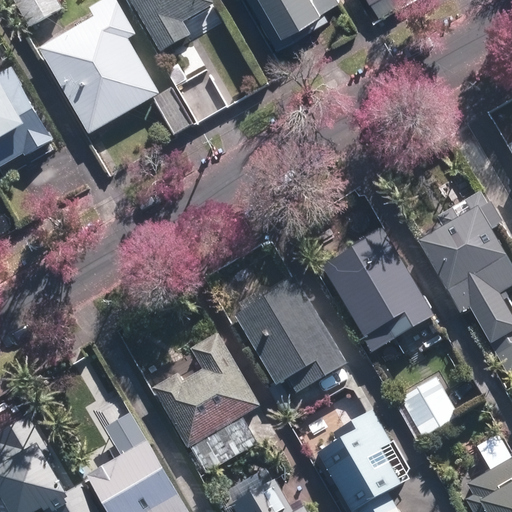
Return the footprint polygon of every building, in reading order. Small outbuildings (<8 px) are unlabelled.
[(65,10),(59,0),(14,0),(30,29),(65,10)] [(42,51),(92,137),(162,96),(130,41),(139,36),(117,0),(108,0),(92,9),(97,18),(42,51)] [(131,0),(163,54),(192,36),(185,24),(216,6),(213,0),(131,0)] [(249,0),(278,50),(329,21),(323,11),(339,2),(337,0),(249,0)] [(0,169),(2,172),(21,161),(19,159),(26,155),(27,158),(55,142),(16,72),(0,81),(0,169)] [(174,90),(156,100),(177,136),(195,126),(174,90)] [(491,204),(484,192),(440,218),(444,224),(424,235),(427,239),(421,242),(462,314),(471,309),(489,338),(511,379),(511,378),(511,313),(500,293),(511,286),(511,265),(507,258),(508,257),(492,230),(504,222),(492,203),(491,204)] [(403,357),(443,333),(434,317),(435,317),(385,229),(353,248),(355,250),(323,269),(373,353),(393,342),(403,357)] [(297,393),(347,365),(297,277),(265,296),(268,300),(238,316),(277,384),(270,388),(289,420),(299,414),(281,383),(289,379),(297,393)] [(261,407),(219,333),(192,349),(203,370),(184,381),(180,374),(155,389),(189,448),(191,447),(207,474),(258,444),(243,417),(261,407)] [(460,416),(437,377),(401,398),(423,437),(460,416)] [(399,511),(388,492),(400,485),(380,450),(392,444),(372,410),(333,433),(338,441),(317,453),(351,511),(352,511),(353,511),(352,511),(399,511)] [(70,492),(53,463),(56,461),(31,417),(0,434),(0,440),(2,444),(0,444),(0,486),(15,511),(39,511),(44,509),(45,511),(100,511),(84,483),(70,492)] [(110,511),(190,511),(150,441),(90,475),(110,511)] [(511,511),(511,458),(468,484),(474,496),(468,500),(474,511),(511,511)] [(306,511),(304,507),(295,511),(293,511),(275,479),(230,505),(234,511),(306,511)]
